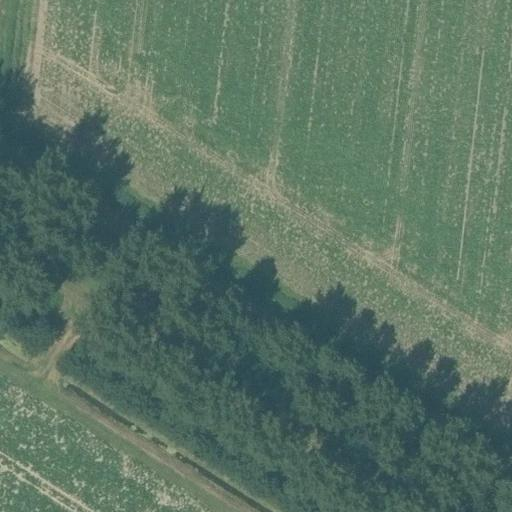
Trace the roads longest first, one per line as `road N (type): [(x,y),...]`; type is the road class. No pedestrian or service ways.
road 1 (track): [(426,511),(0,237)]
road 2 (track): [(35,387),(225,511)]
